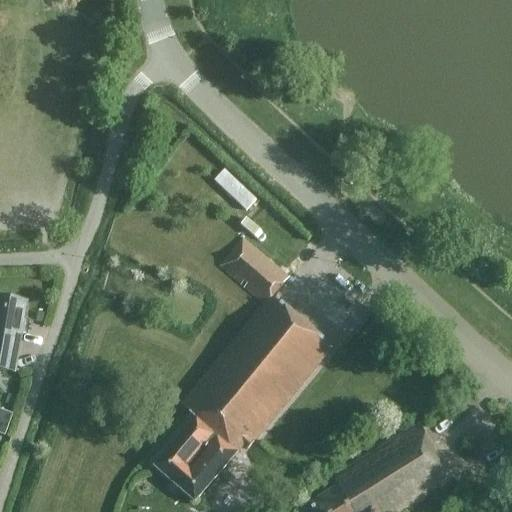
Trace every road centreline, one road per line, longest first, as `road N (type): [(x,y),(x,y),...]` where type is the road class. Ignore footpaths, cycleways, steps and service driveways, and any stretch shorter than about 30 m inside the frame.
road 1 (tertiary): [(511,381),(168,59)]
road 2 (residential): [(77,260),(0,504)]
road 3 (residential): [(77,260),(138,86),(168,59)]
